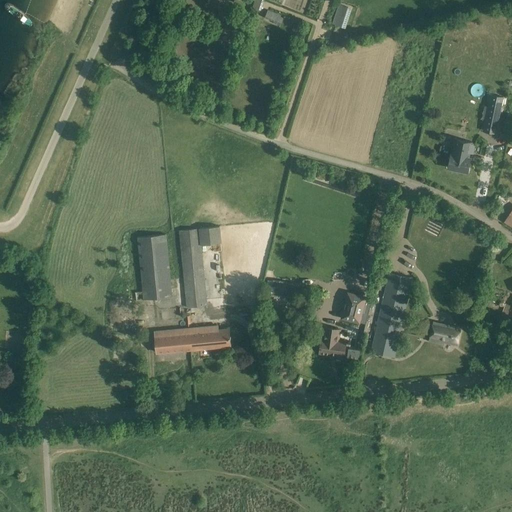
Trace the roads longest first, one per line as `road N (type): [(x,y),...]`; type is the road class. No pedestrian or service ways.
road 1 (residential): [(0,428),(448,384),(511,370)]
road 2 (residential): [(511,241),(417,185),(223,127),(120,70)]
